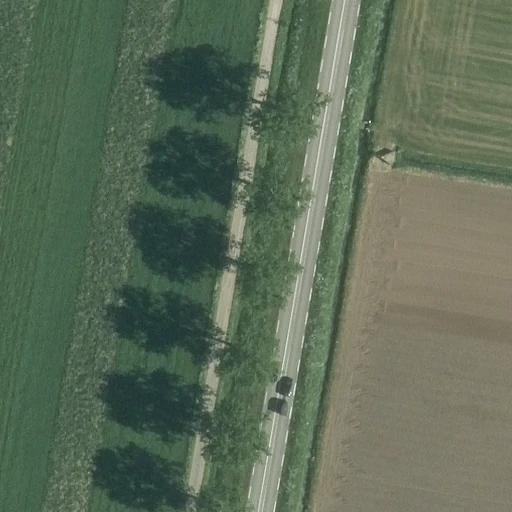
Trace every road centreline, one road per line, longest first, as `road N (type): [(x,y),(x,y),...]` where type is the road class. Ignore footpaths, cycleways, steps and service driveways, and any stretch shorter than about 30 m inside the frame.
road 1 (primary): [(259,511),(345,0)]
road 2 (unclassified): [(190,511),(275,0)]
